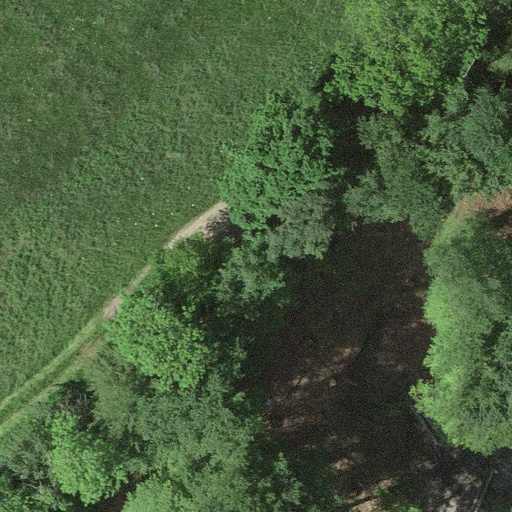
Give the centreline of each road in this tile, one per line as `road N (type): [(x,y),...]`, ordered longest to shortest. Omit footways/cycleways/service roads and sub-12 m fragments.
road 1 (track): [(511,19),(0,420)]
road 2 (track): [(511,401),(483,441),(456,511)]
